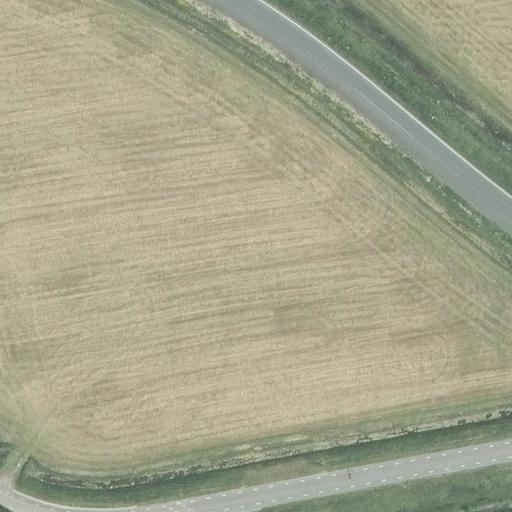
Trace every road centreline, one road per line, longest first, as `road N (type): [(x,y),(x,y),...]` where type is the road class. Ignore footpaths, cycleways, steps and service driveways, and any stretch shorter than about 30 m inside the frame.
road 1 (motorway): [(242,0),(511,210)]
road 2 (unclassified): [(511,451),(182,511)]
